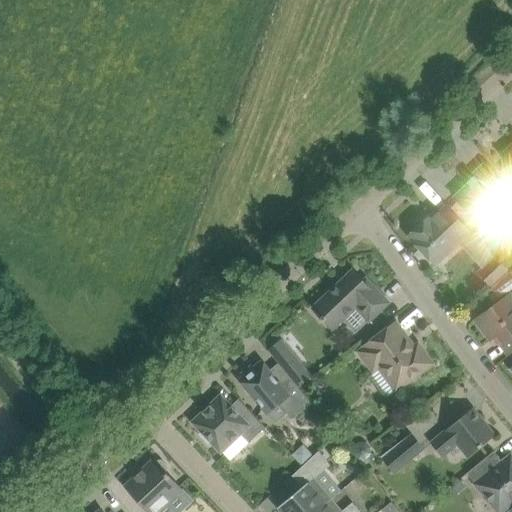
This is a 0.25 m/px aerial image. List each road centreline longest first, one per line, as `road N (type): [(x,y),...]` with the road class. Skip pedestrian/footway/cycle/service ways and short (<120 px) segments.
road 1 (unclassified): [(145,401),(360,212)]
road 2 (unclassified): [(511,404),(360,212)]
road 3 (unclassified): [(360,212),(511,63)]
road 4 (unclassified): [(5,511),(145,401)]
road 5 (track): [(0,326),(97,441)]
road 6 (unclassified): [(238,511),(145,401)]
